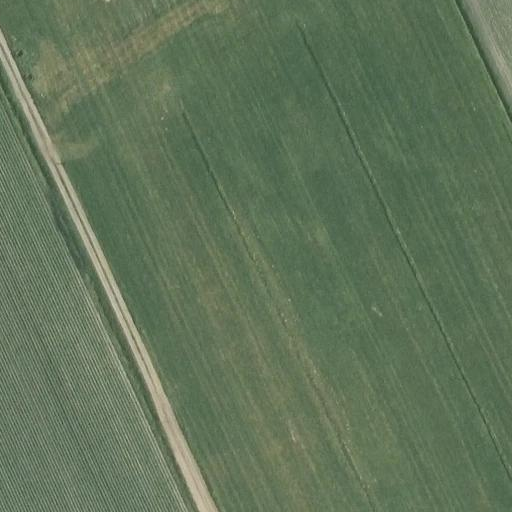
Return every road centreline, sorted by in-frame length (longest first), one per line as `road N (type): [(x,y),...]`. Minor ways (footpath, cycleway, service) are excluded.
road 1 (track): [(0,61),(208,511)]
road 2 (track): [(22,107),(190,0)]
